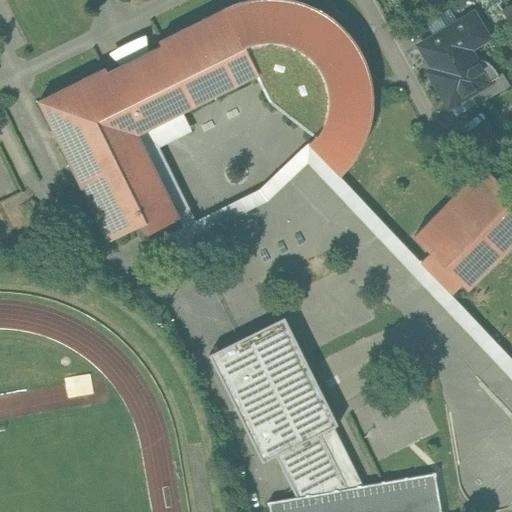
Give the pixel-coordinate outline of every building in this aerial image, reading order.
[(299,2),(289,0),(248,0),(226,8),(159,41),(162,46),(135,58),(108,72),(106,67),(39,100),(108,240),(142,224),(147,233),(179,217),(138,134),(166,120),(257,75),(269,101),(315,136),(311,141),(310,140),(308,142),(321,155),(339,175),(350,163),(364,142),(371,118),(372,94),(368,69),(357,46),(342,27),(322,12),(299,2)] [(473,13),(420,45),(433,67),(428,71),(450,106),(471,93),(499,76),(499,75),(497,72),(494,68),(490,64),(486,61),(481,58),(476,61),(469,49),(488,37),(473,13)] [(499,75),(499,76),(471,93),(477,104),(509,85),(510,85),(502,73),(499,75)] [(484,166),(414,236),(430,252),(421,261),(435,278),(451,294),(462,284),(468,290),(511,245),(511,185),(495,169),(490,173),(484,166)] [(285,316),(209,354),(262,463),(276,456),(334,427),(339,424),(285,316)] [(442,511),(435,472),(363,485),(334,427),(276,456),(297,497),(268,501),(269,511),(442,511)]
